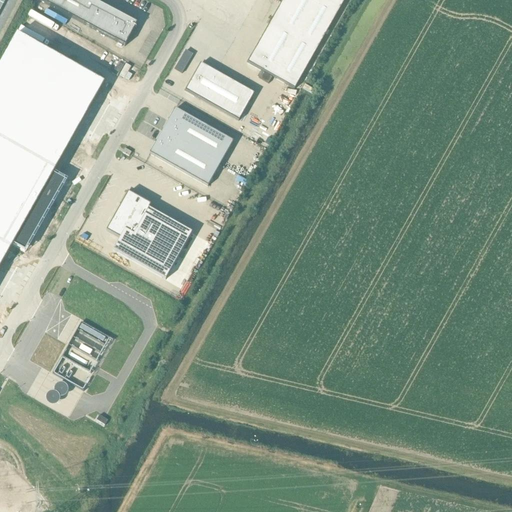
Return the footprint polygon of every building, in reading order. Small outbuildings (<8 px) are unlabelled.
[(42,0),(41,1),(41,2),(125,47),(136,26),(136,25),(88,0),(42,0)] [(282,0),(247,64),(294,90),(344,0),(282,0)] [(14,39),(0,64),(0,267),(12,247),(25,254),(41,225),(46,227),(54,213),(49,211),(65,182),(53,174),(104,84),(17,35),(14,39)] [(199,65),(185,91),(239,121),(254,94),(199,65)] [(175,110),(162,132),(219,165),(232,142),(175,110)] [(162,132),(150,154),(207,187),(219,165),(162,132)] [(128,193),(106,232),(120,240),(113,251),(165,280),(191,234),(147,209),(149,205),(128,193)] [(58,394),(60,394),(62,394),(64,393),(66,391),(67,389),(67,387),(67,385),(66,383),(64,382),(62,381),(60,381),(57,381),(56,382),(54,384),(54,387),(54,389),(55,391),(56,393),(58,394)] [(51,403),(53,403),(55,402),(57,401),(59,399),(59,397),(60,395),(59,393),(58,392),(57,390),(55,389),(53,389),(51,389),(49,390),(47,391),(46,393),(46,395),(46,397),(46,399),(47,401),(49,402),(51,403)] [(99,415),(96,420),(104,425),(107,421),(99,415)]
